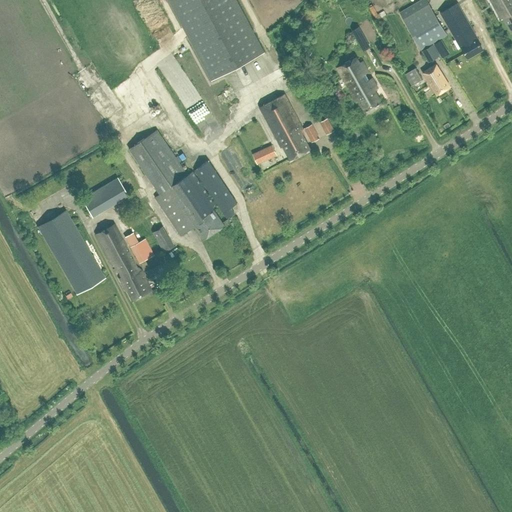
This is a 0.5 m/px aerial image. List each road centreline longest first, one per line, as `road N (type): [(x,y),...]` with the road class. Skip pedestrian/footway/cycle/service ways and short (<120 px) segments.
road 1 (unclassified): [(0,458),(162,327),(511,103)]
road 2 (track): [(124,114),(91,83),(38,0)]
